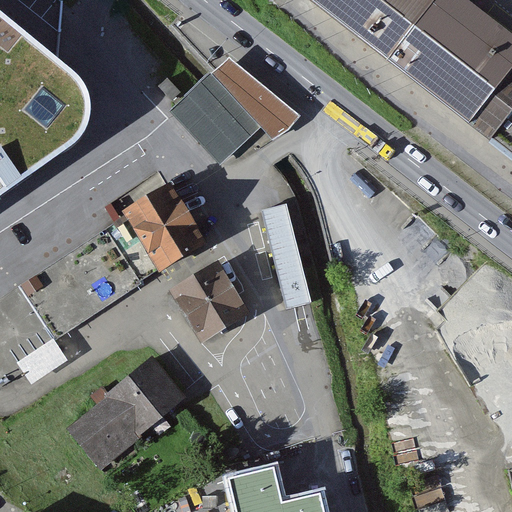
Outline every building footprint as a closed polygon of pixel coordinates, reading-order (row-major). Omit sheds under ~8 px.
[(511,25),(479,0),(323,0),(490,137),(494,131),(511,108),(511,25)] [(0,195),(69,148),(80,139),(87,130),(90,111),(90,97),(84,82),(76,73),(0,10),(0,195)] [(209,75),(172,111),(222,166),(260,127),(273,140),(290,128),(300,115),(230,59),(211,76),(209,75)] [(511,108),(494,131),(511,144),(511,108)] [(180,188),(134,214),(136,217),(165,269),(168,274),(214,248),(180,188)] [(288,311),(314,304),(289,206),(263,213),(288,311)] [(136,217),(0,302),(0,386),(65,350),(59,337),(145,287),(140,281),(165,269),(136,217)] [(228,263),(179,292),(210,344),(259,315),(228,263)] [(160,358),(54,442),(88,485),(194,401),(160,358)] [(230,478),(237,511),(327,511),(323,493),(283,502),(277,469),(230,478)]
